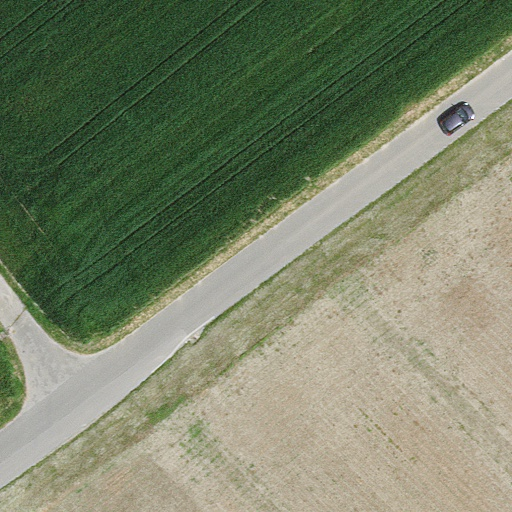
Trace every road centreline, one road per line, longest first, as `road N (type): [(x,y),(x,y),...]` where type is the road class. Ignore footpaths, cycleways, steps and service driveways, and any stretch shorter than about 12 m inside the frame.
road 1 (unclassified): [(511,72),(0,452)]
road 2 (track): [(0,293),(77,394)]
